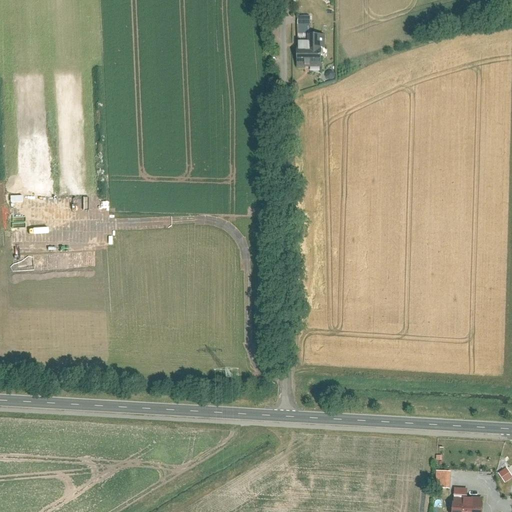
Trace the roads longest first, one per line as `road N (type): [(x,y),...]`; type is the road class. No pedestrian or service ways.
road 1 (residential): [(281,0),(284,415)]
road 2 (tertiary): [(0,399),(284,415)]
road 3 (tertiary): [(284,415),(511,429)]
